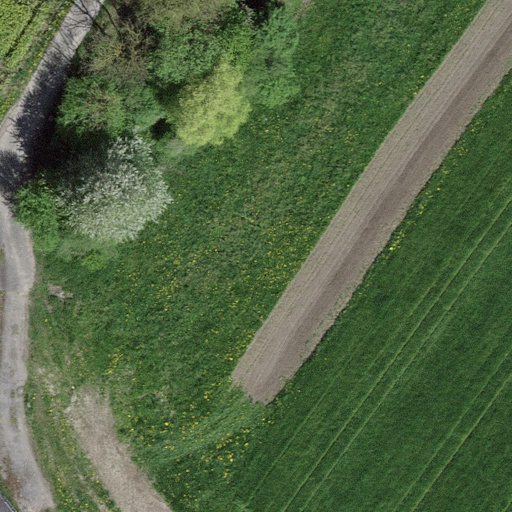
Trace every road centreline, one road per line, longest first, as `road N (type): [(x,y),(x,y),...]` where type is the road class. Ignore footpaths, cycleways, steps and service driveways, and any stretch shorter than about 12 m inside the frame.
road 1 (track): [(9,157),(14,444),(22,476),(47,511)]
road 2 (unclassified): [(91,0),(9,157)]
